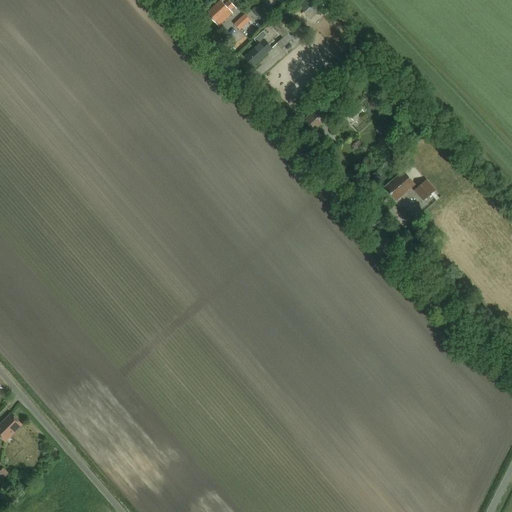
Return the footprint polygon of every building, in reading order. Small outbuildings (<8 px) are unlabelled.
[(230,10),(235,6),(230,0),(226,3),(223,0),(221,0),(208,12),(210,14),(208,16),(218,26),(233,13),(230,10)] [(310,18),(322,7),(315,0),(305,0),(299,6),(310,18)] [(260,20),(272,9),(266,3),(263,5),(261,2),(252,11),(260,20)] [(240,30),(251,21),(245,14),(234,24),(240,30)] [(258,46),(245,56),(253,65),(272,48),(264,38),(267,35),(263,31),(260,34),(254,39),(259,44),(258,46)] [(277,44),(282,49),(293,40),(288,34),(277,44)] [(337,113),(342,118),(352,109),(347,104),(337,113)] [(307,121),(305,123),(312,129),(313,127),(315,129),(330,115),(320,105),(306,119),(307,121)] [(349,117),(354,122),(364,112),(360,107),(349,117)] [(393,181),(386,187),(396,199),(414,184),(404,171),(393,181)] [(437,189),(427,179),(414,190),(424,201),(437,189)] [(406,212),(420,211),(419,202),(406,203),(406,212)] [(13,414),(0,426),(0,435),(7,442),(24,425),(13,414)] [(5,467),(0,470),(0,474),(4,479),(10,474),(5,467)]
